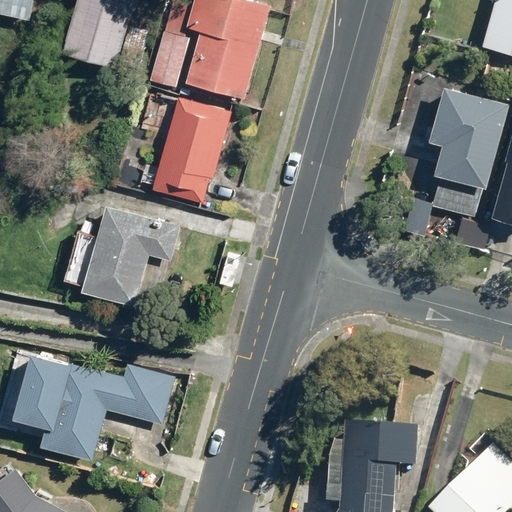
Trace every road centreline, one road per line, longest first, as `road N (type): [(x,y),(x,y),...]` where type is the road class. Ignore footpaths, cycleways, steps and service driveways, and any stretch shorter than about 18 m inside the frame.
road 1 (tertiary): [(362,0),(295,266)]
road 2 (tertiary): [(295,266),(226,511)]
road 3 (residential): [(295,266),(511,329)]
